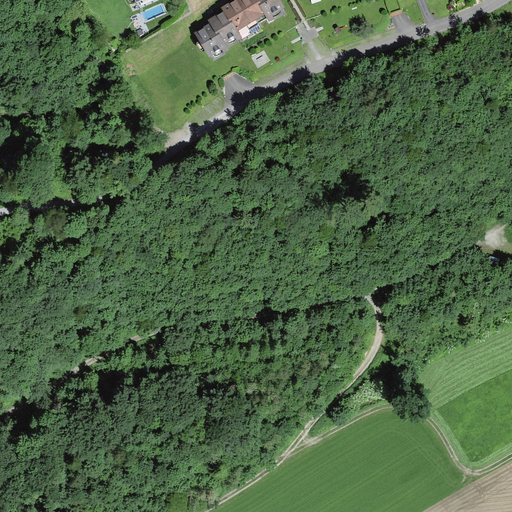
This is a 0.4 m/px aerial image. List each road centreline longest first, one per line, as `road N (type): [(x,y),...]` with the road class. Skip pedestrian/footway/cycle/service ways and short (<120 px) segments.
road 1 (track): [(0,419),(117,345),(151,333),(373,290),(377,346),(285,457),(400,404),(431,420),(461,469),(481,472),(511,454)]
road 2 (residential): [(500,0),(315,65),(256,93),(177,147)]
road 3 (track): [(177,147),(99,199),(0,213)]
road 4 (track): [(177,147),(119,106),(0,112)]
road 5 (track): [(373,290),(511,219)]
